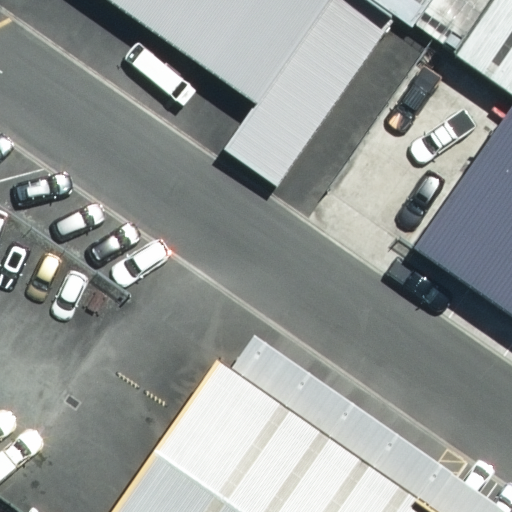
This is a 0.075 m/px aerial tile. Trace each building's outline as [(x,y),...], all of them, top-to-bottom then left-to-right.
[(393,12),(375,0),(109,0),(254,101),(224,146),(276,184),(393,12)] [(375,0),(393,12),(411,24),(427,0),(375,0)] [(511,0),(427,0),(411,24),(511,92),(511,0)] [(511,92),(411,245),(511,315),(511,92)] [(511,511),(511,498),(243,311),(101,511),(511,511)]
